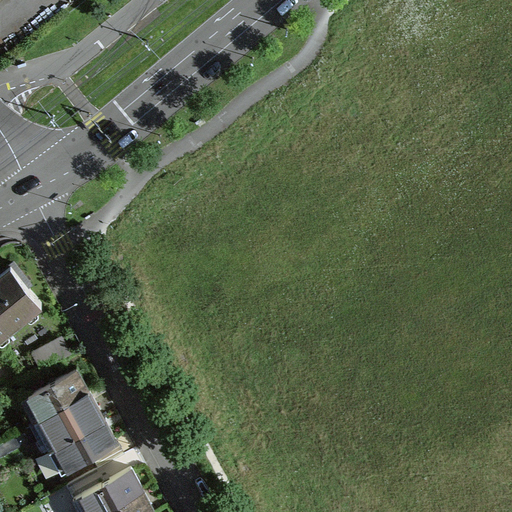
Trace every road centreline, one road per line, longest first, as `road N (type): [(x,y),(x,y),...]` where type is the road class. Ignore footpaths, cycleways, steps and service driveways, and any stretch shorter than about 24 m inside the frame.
road 1 (residential): [(31,187),(205,511)]
road 2 (secondary): [(31,187),(107,138),(268,0)]
